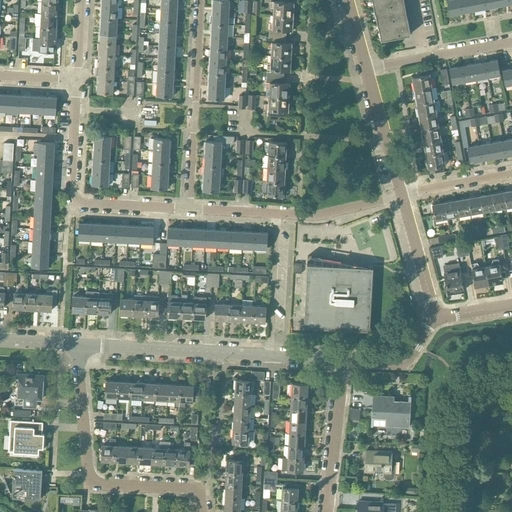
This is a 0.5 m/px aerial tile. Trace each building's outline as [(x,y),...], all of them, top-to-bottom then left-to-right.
[(161,0),(161,8),(177,9),(177,0),(161,0)] [(213,0),(213,11),(228,12),(229,0),(213,0)] [(372,0),(375,12),(378,26),(381,39),(411,34),(408,19),(404,20),(400,0),(372,0)] [(447,0),(448,3),(450,14),(462,12),(459,0),(447,0)] [(471,0),(459,0),(462,12),(473,10),(471,0)] [(484,0),(471,0),(473,10),(485,8),(484,0)] [(42,1),(41,13),(57,14),(58,2),(42,1)] [(273,15),(293,16),(294,2),(270,1),(270,7),(274,7),(273,15)] [(117,18),(118,6),(102,5),(101,18),(117,18)] [(161,8),(161,20),(176,21),(177,9),(161,8)] [(228,24),(228,12),(213,11),(212,23),(228,24)] [(41,13),(40,26),(56,26),(57,14),(41,13)] [(293,16),(273,15),(273,23),(269,23),(269,35),(283,36),(283,29),(293,30),(293,16)] [(116,31),(117,18),(101,18),(101,30),(116,31)] [(161,20),(160,33),(175,33),(176,21),(161,20)] [(227,36),(228,24),(212,23),(212,35),(227,36)] [(40,26),(40,38),(56,39),(56,26),(40,26)] [(116,43),(116,31),(101,30),(100,42),(116,43)] [(160,33),(159,45),(175,46),(175,33),(160,33)] [(227,49),(227,36),(212,35),(211,48),(227,49)] [(271,55),(291,56),(292,43),(282,42),(283,36),(269,35),(268,47),(272,47),(271,55)] [(56,39),(40,38),(39,51),(55,52),(56,39)] [(115,55),(116,43),(100,42),(99,55),(115,55)] [(159,45),(159,57),(174,58),(175,46),(159,45)] [(226,61),(227,49),(211,48),(210,60),(226,61)] [(114,68),(115,55),(99,55),(99,67),(114,68)] [(291,56),(271,55),(271,63),(267,63),(267,75),(281,76),(281,70),(291,70),(291,56)] [(159,57),(158,70),(173,71),(174,58),(159,57)] [(485,62),(487,76),(500,74),(497,59),(485,62)] [(225,73),(226,61),(210,60),(210,72),(225,73)] [(476,78),(487,76),(485,62),(473,64),(476,78)] [(464,80),(476,78),(473,64),(461,66),(464,80)] [(464,80),(461,66),(449,68),(451,82),(464,80)] [(114,80),(114,68),(99,67),(98,79),(114,80)] [(511,83),(511,68),(502,70),(504,85),(511,83)] [(443,85),(448,84),(449,84),(446,69),(440,70),(443,85)] [(173,83),(173,71),(158,70),(157,82),(173,83)] [(225,86),(225,73),(210,72),(209,85),(225,86)] [(414,90),(431,87),(429,74),(412,77),(414,90)] [(281,76),(267,75),(266,87),(270,88),(269,95),(289,96),(290,83),(280,83),(281,76)] [(114,80),(98,79),(97,92),(113,93),(114,80)] [(173,83),(157,82),(156,95),(172,96),(173,83)] [(225,86),(209,85),(208,98),(224,98),(225,86)] [(433,100),(431,87),(414,90),(416,103),(433,100)] [(19,95),(7,94),(6,110),(18,111),(19,95)] [(32,96),(19,95),(18,111),(31,112),(32,96)] [(289,96),(269,95),(269,103),(265,103),(265,109),(268,109),(267,115),(283,116),(283,115),(282,115),(282,110),(288,110),(289,96)] [(44,96),(32,96),(31,112),(43,112),(44,96)] [(44,96),(43,112),(56,113),(57,97),(44,96)] [(435,112),(433,100),(416,103),(418,116),(435,112)] [(438,125),(435,112),(418,116),(421,128),(438,125)] [(421,128),(423,141),(440,138),(438,125),(421,128)] [(94,147),(110,148),(111,135),(95,134),(94,147)] [(221,153),(221,142),(234,143),(234,136),(213,135),(213,140),(206,140),(205,152),(221,153)] [(153,150),(169,151),(170,138),(154,137),(153,150)] [(442,151),(440,138),(423,141),(425,154),(442,151)] [(505,155),(511,153),(511,138),(502,140),(505,155)] [(502,140),(491,142),(493,157),(505,155),(502,140)] [(269,154),(286,155),(287,142),(270,141),(269,154)] [(3,159),(13,160),(14,143),(4,142),(3,159)] [(38,154),(54,155),(54,142),(38,142),(38,154)] [(482,159),(493,157),(491,142),(479,144),(482,159)] [(482,159),(479,144),(467,146),(470,161),(482,159)] [(94,147),(94,159),(109,160),(110,148),(94,147)] [(168,163),(169,151),(153,150),(153,162),(168,163)] [(445,164),(442,151),(425,154),(427,167),(429,167),(430,172),(440,170),(439,165),(445,164)] [(205,152),(204,165),(220,166),(221,153),(205,152)] [(53,168),(54,155),(38,154),(37,167),(53,168)] [(269,154),(268,168),(285,168),(286,155),(269,154)] [(109,172),(109,160),(94,159),(93,171),(109,172)] [(168,175),(168,163),(153,162),(152,175),(168,175)] [(219,178),(220,166),(204,165),(204,177),(219,178)] [(52,180),(53,168),(37,167),(36,179),(52,180)] [(285,181),(285,168),(268,168),(267,180),(285,181)] [(109,172),(93,171),(92,184),(108,185),(109,172)] [(168,175),(152,175),(151,187),(167,188),(168,175)] [(219,178),(204,177),(203,190),(219,191),(219,178)] [(52,192),(52,180),(36,179),(36,191),(52,192)] [(244,179),(244,192),(251,193),(252,180),(244,179)] [(285,181),(267,180),(267,194),(284,195),(285,181)] [(506,207),(511,206),(511,189),(503,191),(506,207)] [(51,204),(52,192),(36,191),(35,204),(51,204)] [(503,191),(491,193),(494,209),(506,207),(503,191)] [(491,193),(480,195),(482,211),(494,209),(491,193)] [(480,195),(468,198),(471,213),(482,211),(480,195)] [(468,198),(456,200),(459,215),(471,213),(468,198)] [(447,217),(448,217),(459,215),(456,200),(444,202),(447,217)] [(447,217),(444,202),(432,204),(435,219),(447,217)] [(50,217),(51,204),(35,204),(35,216),(50,217)] [(50,229),(50,217),(35,216),(34,229),(50,229)] [(91,239),(92,223),(79,223),(78,239),(91,239)] [(104,224),(92,223),(91,239),(103,240),(104,224)] [(103,240),(115,241),(116,225),(104,224),(103,240)] [(115,241),(128,241),(129,225),(116,225),(115,241)] [(128,241),(140,242),(141,226),(129,225),(128,241)] [(141,226),(140,242),(153,242),(154,227),(141,226)] [(180,244),(181,228),(168,227),(167,243),(180,244)] [(193,229),(181,228),(180,244),(192,245),(193,229)] [(49,242),(50,229),(34,229),(33,241),(49,242)] [(192,245),(205,245),(206,229),(193,229),(192,245)] [(205,245),(217,246),(218,230),(206,229),(205,245)] [(217,246),(229,246),(230,231),(218,230),(217,246)] [(229,246),(242,247),(243,231),(230,231),(229,246)] [(242,247),(254,248),(255,232),(243,231),(242,247)] [(254,248),(267,248),(268,232),(255,232),(254,248)] [(450,234),(438,236),(438,237),(428,239),(429,244),(439,242),(451,240),(450,234)] [(503,248),(503,249),(509,248),(506,234),(500,235),(503,248)] [(503,249),(503,248),(500,235),(494,236),(497,250),(503,249)] [(48,254),(49,248),(49,242),(33,241),(33,253),(48,254)] [(462,248),(464,256),(469,255),(467,241),(461,242),(462,248)] [(464,256),(462,248),(461,242),(455,243),(458,257),(464,256)] [(441,246),(431,248),(433,258),(443,256),(442,253),(441,246)] [(48,254),(33,253),(32,266),(48,267),(48,254)] [(485,266),(489,284),(503,282),(498,258),(492,259),(493,265),(485,266)] [(446,272),(444,272),(448,293),(463,291),(460,269),(458,262),(445,265),(446,272)] [(489,284),(485,266),(478,267),(477,262),(471,263),(475,287),(489,284)] [(294,263),(294,273),(302,273),(302,263),(294,263)] [(307,263),(304,326),(369,330),(373,267),(307,263)] [(117,281),(117,268),(107,268),(106,273),(111,273),(111,280),(117,281)] [(97,313),(98,293),(99,291),(86,291),(86,296),(85,312),(97,313)] [(26,309),(27,293),(14,292),(14,308),(26,309)] [(39,294),(27,293),(26,309),(39,310),(39,294)] [(110,314),(111,293),(98,293),(97,313),(110,314)] [(58,295),(39,294),(39,310),(51,310),(52,304),(58,304),(58,295)] [(167,317),(180,317),(181,297),(178,296),(177,295),(168,294),(168,301),(167,317)] [(180,317),(192,318),(193,302),(187,302),(187,294),(181,294),(181,297),(180,317)] [(85,312),(86,296),(73,295),(72,311),(85,312)] [(146,295),(134,295),(133,299),(132,315),(145,316),(146,297),(145,297),(146,295)] [(145,316),(157,316),(159,296),(146,295),(145,297),(146,297),(145,316)] [(193,302),(192,318),(205,319),(206,297),(194,296),(193,302)] [(132,315),(133,299),(121,298),(120,314),(132,315)] [(228,320),(228,304),(216,303),(215,320),(228,320)] [(241,305),(228,304),(228,320),(240,321),(241,305)] [(240,321),(252,321),(253,306),(241,305),(240,321)] [(253,306),(252,321),(265,322),(266,306),(253,306)] [(18,389),(18,397),(24,398),(23,407),(35,407),(35,398),(42,399),(42,398),(43,378),(33,377),(33,374),(19,373),(18,389)] [(235,379),(235,392),(251,393),(251,392),(253,392),(254,382),(251,382),(251,380),(235,379)] [(105,396),(118,397),(118,381),(106,380),(105,396)] [(118,397),(130,398),(131,382),(118,381),(118,397)] [(130,398),(143,398),(143,382),(131,382),(130,398)] [(143,398),(155,399),(156,383),(143,382),(143,398)] [(307,396),(308,383),(292,382),(291,395),(307,396)] [(155,399),(167,400),(168,384),(156,383),(155,399)] [(167,400),(174,400),(174,407),(179,407),(180,384),(168,384),(167,400)] [(180,400),(179,407),(184,407),(185,401),(192,401),(192,400),(192,397),(198,397),(197,400),(198,400),(199,386),(193,386),(193,385),(180,384),(180,400)] [(250,405),(251,393),(235,392),(234,404),(250,405)] [(291,395),(290,407),(306,408),(307,396),(291,395)] [(409,403),(392,402),(393,396),(373,395),(372,419),(393,419),(393,423),(408,423),(408,421),(409,403)] [(249,418),(250,405),(234,404),(233,417),(249,418)] [(290,407),(290,420),(306,421),(306,408),(290,407)] [(248,430),(249,418),(233,417),(233,429),(248,430)] [(10,420),(8,451),(9,451),(9,449),(37,451),(37,447),(39,447),(43,448),(44,439),(42,439),(42,433),(41,433),(34,433),(34,432),(34,430),(35,422),(10,420)] [(290,420),(289,432),(305,433),(306,421),(290,420)] [(248,430),(233,429),(232,442),(248,443),(248,430)] [(289,432),(288,445),(304,446),(305,433),(289,432)] [(101,460),(114,461),(115,445),(115,439),(110,438),(110,445),(102,444),(101,460)] [(151,463),(164,464),(165,441),(160,441),(159,448),(152,447),(151,463)] [(164,464),(176,464),(177,448),(170,448),(170,442),(165,441),(164,464)] [(177,448),(176,464),(189,465),(189,463),(195,463),(196,445),(190,445),(190,442),(184,442),(184,449),(177,448)] [(114,461),(127,462),(127,446),(115,445),(114,461)] [(288,457),(290,457),(304,458),(304,449),(304,448),(304,446),(288,445),(288,457)] [(127,462),(139,462),(140,447),(127,446),(127,462)] [(139,462),(151,463),(152,447),(140,447),(139,462)] [(391,451),(366,450),(365,459),(367,459),(367,471),(383,472),(383,474),(383,475),(383,476),(384,477),(385,478),(386,479),(387,479),(389,480),(390,480),(392,479),(393,478),(394,477),(395,476),(395,475),(396,456),(391,455),(391,451)] [(242,472),(243,460),(247,460),(247,453),(235,453),(235,459),(227,459),(226,471),(242,472)] [(304,458),(290,457),(288,457),(282,457),(282,470),(287,470),(287,469),(303,470),(304,458)] [(14,468),(13,482),(22,483),(23,485),(24,487),(26,488),(27,488),(27,497),(41,498),(42,470),(14,468)] [(226,471),(225,484),(241,485),(242,472),(226,471)] [(282,499),(297,500),(298,487),(297,487),(297,484),(283,483),(282,486),(282,499)] [(225,484),(225,496),(241,497),(241,485),(225,484)] [(225,496),(224,509),(240,510),(241,497),(225,496)] [(287,511),(296,511),(297,500),(282,499),(281,511),(287,511)] [(359,500),(357,511),(390,511),(391,503),(382,503),(382,501),(359,500)]
